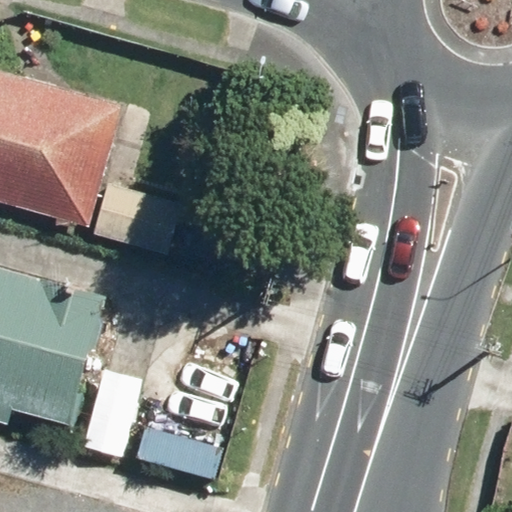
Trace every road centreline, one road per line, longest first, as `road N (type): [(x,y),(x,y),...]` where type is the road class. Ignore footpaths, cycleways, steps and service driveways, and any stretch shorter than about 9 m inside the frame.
road 1 (primary): [(368,473),(378,299),(406,148),(405,52)]
road 2 (primary): [(511,159),(465,309),(368,473)]
road 3 (primary): [(511,92),(447,86),(405,52)]
